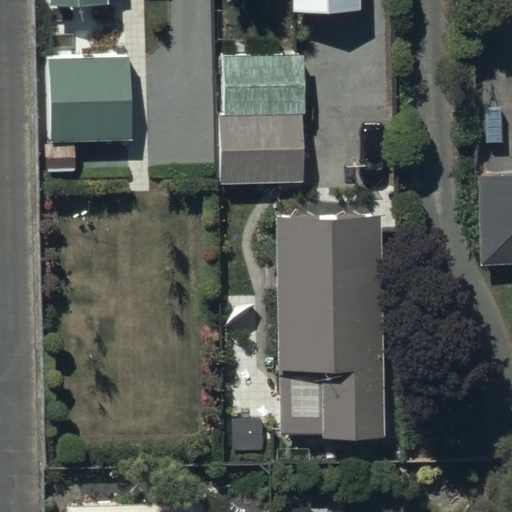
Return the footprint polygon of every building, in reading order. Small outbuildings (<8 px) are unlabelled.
[(45,0),(45,9),(102,8),(102,0),(45,0)] [(353,15),(353,0),(285,0),(286,17),(353,15)] [(124,143),(123,57),(92,57),(92,62),(80,62),(80,57),(45,57),(47,147),(42,147),(42,173),(72,173),(72,144),(124,143)] [(219,118),(216,118),(217,187),(295,185),(294,118),(300,118),(299,57),(218,58),(219,118)] [(511,175),(480,176),(483,265),(511,264),(511,175)] [(370,443),(371,222),(270,221),(271,375),(275,375),(275,437),(315,438),(315,446),(338,447),(338,462),(362,463),(362,443),(370,443)]
